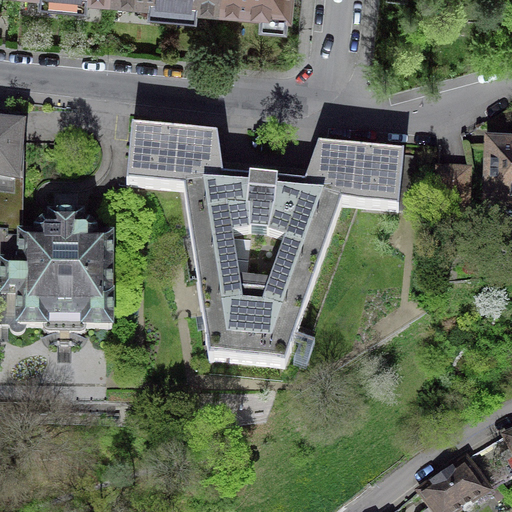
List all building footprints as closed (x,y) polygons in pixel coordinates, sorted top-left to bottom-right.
[(149,0),(149,7),(194,11),(195,0),(208,0),(219,1),(218,0),(149,0)] [(218,0),(219,1),(262,5),(260,20),(285,22),(286,7),(287,7),(287,0),(218,0)] [(0,234),(7,235),(7,240),(19,240),(19,237),(22,237),(23,141),(20,141),(21,129),(20,129),(20,122),(0,119),(0,234)] [(134,130),(132,130),(127,186),(127,187),(129,187),(129,186),(184,192),(207,343),(206,343),(206,345),(207,345),(209,362),(214,362),(214,361),(280,368),(280,369),(285,369),(290,353),(291,353),(292,351),(291,351),(342,207),(396,212),(396,213),(398,213),(404,156),(402,156),(402,157),(384,155),(319,149),(305,187),(264,184),(223,180),(217,139),(134,131),(134,130)] [(511,148),(492,148),(489,212),(511,213),(511,148)] [(454,170),(438,169),(437,209),(468,210),(469,170),(454,170)] [(7,235),(0,234),(0,269),(1,269),(1,297),(0,297),(0,327),(10,328),(10,331),(12,333),(14,335),(18,335),(21,335),(23,333),(25,331),(25,328),(40,328),(41,329),(43,329),(44,331),(45,333),(46,334),(48,335),(81,335),(83,334),(84,333),(85,331),(86,329),(111,329),(112,239),(95,238),(95,232),(89,225),(83,225),(83,217),(66,217),(49,216),(48,225),(43,225),(36,232),(36,238),(25,238),(25,237),(22,237),(19,237),(19,240),(7,240),(7,235)] [(511,434),(506,437),(508,441),(511,450),(511,451),(499,458),(510,480),(511,478),(511,434)] [(443,477),(420,493),(424,498),(431,509),(426,511),(463,511),(489,495),(488,494),(468,464),(466,461),(443,477)]
